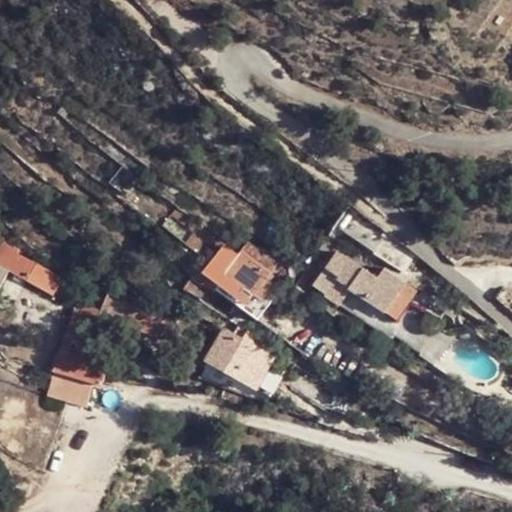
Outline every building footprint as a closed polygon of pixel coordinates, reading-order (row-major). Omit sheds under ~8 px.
[(0,277),(11,259),(12,259),(9,235),(6,233),(0,242),(0,277)] [(9,235),(12,259),(54,284),(65,266),(9,235)] [(375,246),(402,265),(410,254),(382,235),(375,246)] [(322,258),(337,268),(346,256),(349,251),(332,241),(322,258)] [(238,304),(243,307),(270,270),(241,249),(225,269),(230,274),(217,289),(229,298),(234,301),(238,304)] [(337,268),(322,289),(335,298),(350,279),(386,306),(397,288),(394,286),(374,274),(346,256),(337,268)] [(394,286),(404,272),(383,258),(374,274),(394,286)] [(397,288),(386,306),(396,312),(418,281),(404,272),(394,286),(397,288)] [(115,323),(152,338),(163,320),(129,298),(115,323)] [(234,301),(229,298),(219,309),(230,318),(238,304),(234,301)] [(205,359),(256,383),(270,356),(221,331),(205,359)] [(108,366),(58,354),(53,377),(96,387),(96,386),(99,387),(102,386),(108,366)] [(92,410),(96,387),(53,377),(48,401),(92,410)]
